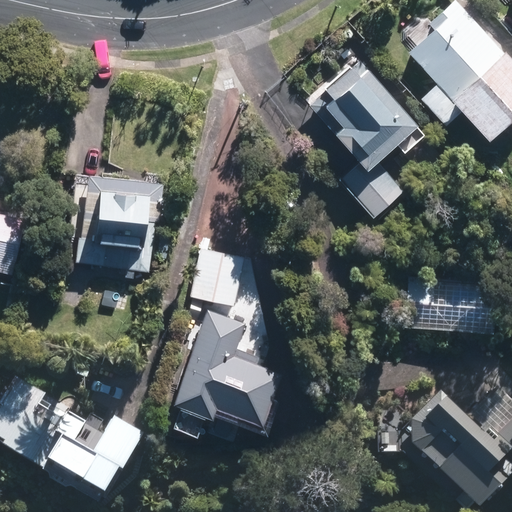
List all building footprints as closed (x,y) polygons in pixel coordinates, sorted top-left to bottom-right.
[(511,74),(452,10),(404,55),(432,86),(418,100),(432,115),(443,104),(478,142),(511,110),(511,74)] [(395,193),(369,163),(406,131),(353,69),(304,111),(353,168),(337,182),(367,216),(395,193)] [(154,188),(73,180),(68,227),(75,227),(71,263),(143,270),(148,223),(151,223),(154,188)] [(238,259),(197,250),(188,295),(229,303),(238,259)] [(501,291),(407,283),(403,325),(497,333),(501,291)] [(237,326),(204,314),(169,407),(203,419),(207,410),(251,426),(268,379),(224,362),(237,326)] [(0,449),(39,473),(40,482),(48,486),(55,484),(90,505),(130,438),(103,422),(91,442),(31,406),(37,396),(9,379),(0,393),(0,449)] [(406,431),(406,456),(459,511),(469,511),(504,479),(490,463),(511,442),(511,412),(491,391),(454,426),(433,405),(406,431)]
